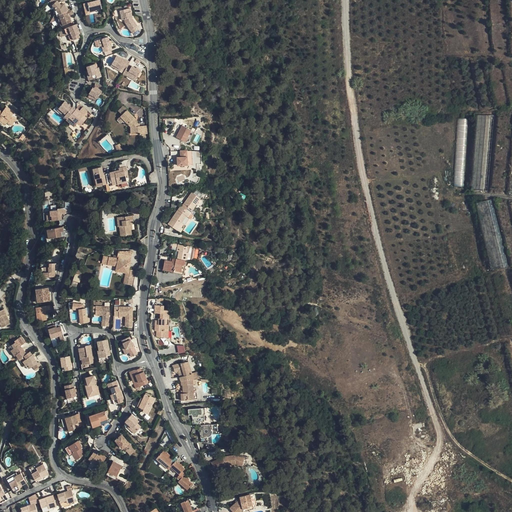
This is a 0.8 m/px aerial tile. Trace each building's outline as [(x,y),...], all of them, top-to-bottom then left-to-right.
[(97,0),(83,3),(85,12),(90,11),(102,8),(100,0),(97,0)] [(57,1),(53,5),(58,11),(59,14),(67,11),(66,9),(65,6),(64,4),(61,5),(57,1)] [(123,13),(120,14),(122,20),(124,19),(125,23),(133,34),(138,30),(136,26),(137,26),(133,19),(132,17),(131,15),(132,15),(130,8),(122,10),(123,13)] [(69,15),(73,14),(72,9),(67,11),(59,14),(57,15),(61,26),(71,22),(69,15)] [(79,31),(76,24),(64,29),(67,35),(67,34),(70,41),(80,38),(79,34),(78,32),(79,31)] [(108,36),(97,40),(99,47),(102,46),(104,45),(105,47),(102,48),(104,52),(112,49),(111,43),(110,41),(108,36)] [(126,60),(124,59),(123,60),(122,60),(122,59),(117,55),(112,64),(121,69),(124,71),(129,64),(130,62),(126,59),(126,60)] [(96,64),(87,66),(88,71),(86,71),(88,80),(101,76),(99,67),(97,68),(96,64)] [(141,71),(129,64),(124,71),(123,73),(126,75),(128,72),(131,74),(130,75),(137,78),(141,71)] [(102,91),(103,85),(96,83),(95,87),(94,88),(93,87),(89,93),(89,94),(97,98),(98,99),(102,91)] [(65,101),(58,108),(66,115),(64,116),(67,119),(69,117),(75,109),(72,107),(65,101)] [(118,111),(122,115),(127,110),(128,109),(124,105),(118,111)] [(0,120),(6,125),(8,122),(12,125),(16,119),(12,116),(14,112),(6,107),(2,112),(0,110),(0,120)] [(58,108),(57,110),(64,116),(66,115),(58,108)] [(75,109),(69,117),(76,124),(77,123),(80,126),(87,118),(80,113),(81,112),(77,108),(75,109)] [(64,116),(57,110),(56,111),(66,120),(67,119),(64,116)] [(122,115),(121,116),(124,120),(131,127),(131,134),(140,133),(140,134),(144,134),(143,126),(139,126),(139,124),(138,124),(137,122),(135,120),(136,119),(127,110),(122,115)] [(487,191),(490,155),(493,116),(477,115),(474,154),(471,189),(487,191)] [(464,186),(468,119),(458,118),(454,185),(464,186)] [(185,142),(191,130),(182,125),(176,137),(185,142)] [(177,157),(177,165),(188,165),(187,150),(180,151),(181,157),(177,157)] [(101,167),(93,169),(97,186),(104,185),(109,183),(112,183),(112,185),(127,182),(125,172),(127,172),(126,166),(119,168),(120,170),(120,172),(115,173),(115,171),(110,172),(110,173),(111,176),(106,177),(106,174),(103,174),(103,173),(101,167)] [(188,217),(191,212),(201,198),(192,192),(182,207),(181,206),(168,224),(177,230),(182,222),(186,216),(188,217)] [(492,199),(476,202),(492,269),(508,267),(492,199)] [(46,213),(47,221),(62,220),(61,214),(62,213),(64,214),(67,210),(63,208),(58,209),(58,210),(50,210),(51,213),(46,213)] [(121,226),(119,227),(121,236),(131,235),(131,230),(130,221),(132,221),(133,221),(133,216),(120,217),(121,226)] [(61,232),(64,232),(63,227),(47,229),(49,238),(62,236),(61,232)] [(172,261),(170,261),(165,260),(163,270),(173,272),(174,270),(181,271),(182,265),(184,265),(185,260),(187,260),(188,253),(186,252),(187,246),(178,244),(173,243),(172,247),(177,249),(177,251),(179,251),(177,258),(175,258),(173,257),(172,261)] [(186,252),(188,253),(195,254),(196,248),(187,246),(186,252)] [(120,259),(118,259),(105,256),(103,263),(116,266),(119,266),(118,269),(126,270),(126,273),(124,283),(132,285),(135,271),(129,269),(127,269),(129,263),(126,262),(127,259),(129,259),(131,253),(131,251),(120,251),(119,257),(120,258),(120,259)] [(49,267),(44,267),(45,272),(43,272),(43,277),(55,277),(55,267),(55,263),(49,263),(49,267)] [(37,302),(50,301),(49,287),(36,289),(37,302)] [(79,310),(80,323),(87,323),(85,308),(84,308),(83,304),(73,303),(72,309),(79,310)] [(166,319),(169,319),(169,310),(163,310),(163,305),(155,305),(155,313),(161,313),(160,318),(155,318),(155,331),(157,331),(156,337),(163,338),(164,331),(168,331),(169,325),(166,325),(166,319)] [(36,307),(38,321),(47,320),(46,310),(50,310),(50,306),(36,307)] [(108,309),(108,306),(96,306),(96,312),(101,313),(103,315),(103,321),(102,321),(102,326),(109,326),(109,312),(110,312),(110,309),(108,309)] [(126,322),(126,326),(132,327),(132,312),(128,307),(119,306),(119,307),(114,307),(114,316),(119,316),(119,313),(124,314),(126,316),(126,322)] [(0,322),(2,327),(10,324),(4,309),(0,310),(0,322)] [(57,327),(56,326),(48,329),(51,338),(59,336),(59,335),(63,334),(63,333),(61,326),(57,327)] [(15,342),(10,346),(12,349),(11,350),(14,356),(15,355),(16,354),(19,359),(21,358),(26,366),(28,365),(30,368),(33,366),(35,369),(40,366),(41,365),(39,362),(37,363),(34,357),(32,355),(30,352),(26,354),(20,346),(25,342),(21,336),(14,341),(15,342)] [(122,340),(124,344),(128,353),(129,352),(131,356),(137,354),(130,337),(122,340)] [(99,350),(101,358),(107,356),(106,355),(110,355),(107,339),(97,341),(99,350)] [(93,363),(91,345),(85,346),(86,347),(79,348),(80,359),(82,359),(83,365),(93,363)] [(185,352),(183,345),(177,346),(178,353),(185,352)] [(67,366),(67,370),(72,369),(70,356),(61,357),(62,367),(64,367),(67,366)] [(183,385),(183,390),(183,393),(181,393),(182,400),(194,399),(193,385),(192,379),(193,379),(192,373),(190,374),(186,362),(173,366),(175,372),(178,371),(179,374),(180,377),(181,381),(181,385),(183,385)] [(97,375),(95,368),(88,370),(90,377),(94,376),(97,375)] [(140,373),(139,369),(134,370),(129,372),(134,383),(137,382),(139,387),(148,383),(144,371),(142,372),(140,373)] [(87,382),(84,383),(87,391),(92,389),(93,396),(99,394),(96,383),(97,383),(96,380),(95,380),(94,376),(90,377),(86,378),(87,382)] [(123,399),(121,391),(120,391),(116,380),(107,384),(109,389),(111,388),(113,394),(111,395),(113,400),(117,398),(119,403),(123,402),(122,399),(123,399)] [(64,386),(67,398),(72,397),(76,396),(75,387),(73,388),(72,384),(64,386)] [(143,409),(143,411),(148,414),(155,398),(150,396),(149,397),(144,395),(143,398),(141,398),(137,406),(142,408),(143,409)] [(96,405),(97,403),(96,400),(94,399),(85,401),(87,407),(96,405)] [(205,408),(189,409),(189,415),(193,414),(193,421),(194,420),(195,426),(200,425),(202,443),(208,442),(208,437),(209,437),(210,436),(211,436),(212,435),(212,434),(213,433),(213,432),(213,431),(219,430),(218,424),(212,424),(205,425),(204,413),(205,413),(205,408)] [(105,411),(89,416),(93,427),(101,425),(100,421),(107,419),(105,411)] [(79,414),(65,418),(69,431),(74,429),(73,424),(82,422),(79,414)] [(132,414),(125,421),(126,421),(130,425),(136,432),(141,427),(137,423),(138,422),(136,421),(137,419),(132,414)] [(35,423),(33,430),(40,432),(42,425),(35,423)] [(136,432),(130,425),(128,427),(134,434),(136,432)] [(115,440),(122,448),(123,447),(126,451),(131,447),(122,435),(115,440)] [(78,441),(69,446),(73,453),(72,453),(76,460),(85,455),(81,448),(82,447),(78,441)] [(102,458),(99,456),(94,452),(89,458),(92,461),(91,463),(98,468),(106,458),(103,456),(102,458)] [(171,467),(173,464),(161,453),(156,459),(162,464),(164,462),(167,465),(165,466),(168,469),(171,467)] [(219,459),(219,458),(218,458),(211,462),(215,470),(225,465),(236,464),(243,466),(245,458),(235,455),(224,456),(224,458),(219,459)] [(113,461),(108,471),(117,476),(122,465),(113,461)] [(185,468),(176,461),(173,464),(171,467),(177,472),(178,470),(181,473),(179,474),(180,474),(182,472),(185,468)] [(45,475),(46,475),(49,474),(43,464),(40,466),(39,463),(29,469),(36,481),(42,477),(45,475)] [(24,483),(24,484),(28,482),(23,472),(20,474),(19,471),(9,476),(14,489),(21,486),(20,484),(24,483)] [(185,474),(182,472),(180,474),(178,477),(180,479),(179,482),(180,480),(183,483),(181,484),(188,490),(193,484),(184,476),(185,474)] [(75,500),(71,490),(68,491),(68,492),(64,493),(64,492),(57,494),(61,507),(72,504),(71,502),(75,500)] [(28,497),(31,504),(35,503),(40,502),(39,499),(36,493),(28,497)] [(53,495),(49,496),(50,498),(46,499),(45,497),(39,499),(40,502),(42,511),(45,511),(54,510),(53,507),(56,506),(53,495)] [(243,511),(243,509),(249,507),(248,506),(253,505),(251,495),(240,497),(240,499),(230,508),(233,511),(243,511)] [(191,511),(193,511),(188,500),(181,503),(185,510),(186,509),(187,511),(191,511)] [(37,511),(35,503),(31,504),(31,506),(28,507),(27,506),(21,507),(21,511),(37,511)]
